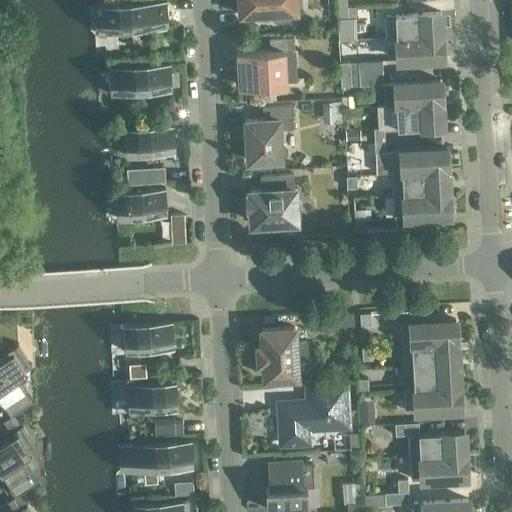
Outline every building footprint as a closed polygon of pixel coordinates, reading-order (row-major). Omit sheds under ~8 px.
[(238,0),(239,15),(272,13),(272,17),(276,20),(285,20),(288,16),(288,12),(297,11),(296,0),(238,0)] [(167,2),(105,5),(107,32),(169,29),(167,2)] [(347,18),(347,6),(336,7),(337,19),(347,18)] [(386,15),(387,37),(396,37),(441,35),(440,12),(386,15)] [(337,19),(338,40),(357,39),(355,18),(337,19)] [(443,57),(441,35),(396,37),(396,39),(390,40),(387,43),(388,53),(391,56),(397,56),(398,60),(406,59),(407,70),(431,69),(430,58),(443,57)] [(269,38),(270,50),(237,52),(239,86),(286,83),(284,50),(294,50),(293,36),(269,38)] [(381,81),(379,58),(337,60),(338,83),(381,81)] [(171,64),(109,67),(110,94),(172,91),(171,64)] [(431,80),(431,69),(407,70),(408,82),(395,83),(396,105),(441,103),(440,80),(431,80)] [(358,97),(342,98),(343,107),(359,106),(358,97)] [(443,125),(441,103),(396,105),(397,128),(443,125)] [(262,106),(263,118),(245,119),(247,161),(281,159),(281,156),(283,156),(286,153),(286,147),(283,144),(281,144),(280,129),(294,128),(292,105),(262,106)] [(126,155),(164,153),(162,126),(124,128),(126,155)] [(373,128),(374,140),(385,140),(384,128),(373,128)] [(360,131),(345,131),(346,141),(361,140),(360,131)] [(385,152),(385,140),(374,140),(375,152),(385,152)] [(391,151),(392,173),(447,170),(446,148),(391,151)] [(164,167),(126,170),(127,184),(165,181),(164,167)] [(448,192),(447,170),(392,173),(394,195),(448,192)] [(296,218),(300,218),(300,201),(295,202),(294,188),(289,188),(288,174),(256,176),(257,190),(250,190),(250,194),(245,195),(246,207),(251,206),(252,222),(257,222),(258,227),(280,226),(280,221),(296,220),(296,218)] [(347,188),(357,187),(356,175),(346,176),(347,188)] [(166,188),(116,191),(117,218),(167,215),(166,188)] [(450,214),(448,192),(394,195),(395,217),(405,217),(405,229),(425,228),(424,216),(450,214)] [(184,214),(170,215),(172,243),(186,242),(184,214)] [(355,220),(355,231),(365,231),(365,219),(355,220)] [(401,323),(402,345),(457,342),(456,320),(430,321),(429,309),(410,310),(410,322),(401,323)] [(354,324),(353,312),(329,313),(330,325),(354,324)] [(371,323),(370,312),(360,313),(360,323),(371,323)] [(175,348),(173,322),(123,324),(125,351),(175,348)] [(296,360),(307,359),(306,341),(294,342),(294,327),(262,329),(263,345),(258,345),(259,360),(263,360),(264,377),(296,375),(296,360)] [(458,364),(457,342),(402,345),(403,367),(413,366),(458,364)] [(17,345),(11,348),(0,355),(0,396),(10,412),(32,397),(18,376),(32,367),(17,345)] [(372,347),(361,347),(362,359),(373,359),(372,347)] [(145,364),(129,365),(130,377),(146,376),(145,364)] [(459,385),(458,364),(413,366),(414,388),(459,385)] [(368,390),(368,378),(357,379),(358,391),(368,390)] [(176,381),(127,384),(128,411),(178,408),(176,381)] [(304,428),(348,425),(346,384),(311,385),(312,399),(279,401),(279,406),(277,409),(278,420),(280,422),(281,443),(304,442),(304,428)] [(460,408),(459,385),(414,388),(405,389),(406,411),(460,408)] [(409,434),(410,457),(465,453),(464,431),(419,433),(419,422),(403,423),(402,411),(391,411),(392,423),(395,423),(395,435),(409,434)] [(374,413),(360,414),(361,424),(375,423),(374,413)] [(9,418),(0,423),(0,434),(14,426),(9,418)] [(183,420),(175,421),(176,434),(184,433),(183,420)] [(0,438),(0,469),(0,470),(15,492),(37,478),(23,456),(36,447),(22,425),(0,438)] [(359,431),(349,431),(350,448),(360,448),(359,431)] [(192,441),(130,444),(132,471),(193,468),(192,441)] [(466,476),(465,453),(410,457),(412,479),(466,476)] [(313,463),(302,463),(302,460),(268,462),(269,487),(266,487),(267,510),(308,507),(307,486),(314,486),(313,463)] [(397,479),(398,491),(408,491),(408,479),(397,479)] [(194,481),(176,482),(176,495),(195,494),(194,481)] [(408,491),(398,491),(384,492),(385,504),(409,503),(408,491)] [(0,511),(8,511),(18,507),(13,499),(0,507),(0,511)] [(468,511),(468,499),(423,502),(413,502),(413,511),(468,511)] [(183,511),(183,501),(134,504),(134,511),(183,511)] [(364,511),(364,502),(347,503),(347,511),(364,511)]
